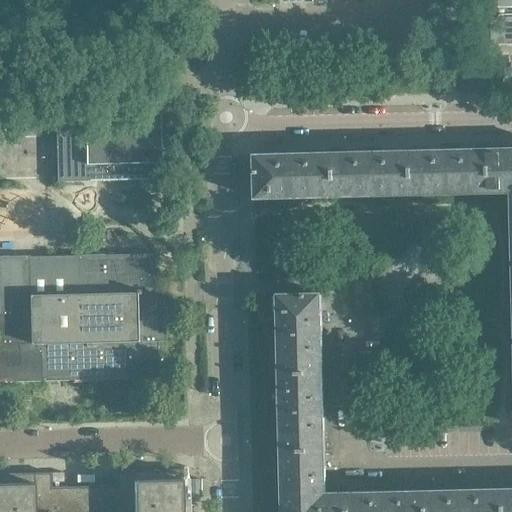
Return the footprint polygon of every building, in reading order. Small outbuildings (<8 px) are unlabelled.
[(511,43),(511,0),(490,0),(492,44),(511,43)] [(161,179),(159,110),(55,113),(57,181),(161,179)] [(511,192),(511,147),(488,148),(489,192),(511,192)] [(489,192),(488,148),(411,150),(412,194),(489,192)] [(412,194),(411,150),(333,152),(334,196),(412,194)] [(334,196),(333,152),(254,154),(255,198),(334,196)] [(0,361),(0,381),(158,378),(157,341),(165,341),(164,301),(156,301),(154,254),(29,257),(29,256),(0,256),(0,316),(29,315),(30,342),(17,343),(17,354),(5,361),(0,361)] [(323,373),(322,317),(321,292),(278,294),(280,374),(323,373)] [(325,451),(323,373),(280,374),(281,452),(325,451)] [(348,511),(348,492),(326,492),(325,451),(281,452),(282,511),(348,511)] [(190,511),(190,504),(181,504),(180,469),(116,471),(116,486),(50,487),(50,473),(0,473),(0,511),(190,511)] [(201,496),(201,479),(184,480),(185,496),(201,496)] [(511,511),(511,487),(503,488),(503,511),(511,511)] [(503,511),(503,488),(426,490),(426,511),(503,511)] [(426,511),(426,490),(348,492),(348,511),(426,511)]
